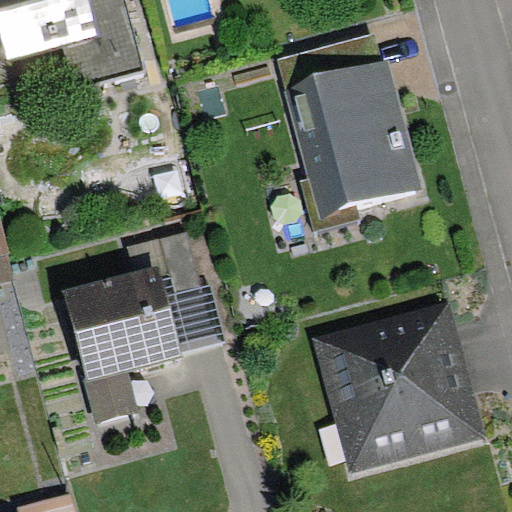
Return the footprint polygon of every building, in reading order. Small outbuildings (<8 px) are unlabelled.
[(0,0),(0,28),(9,61),(64,46),(103,35),(92,0),(0,0)] [(92,0),(103,35),(64,46),(75,86),(144,68),(125,0),(92,0)] [(285,87),(381,62),(375,34),(276,59),(285,87)] [(359,206),(423,189),(389,60),(381,62),(285,87),(309,178),(299,181),(313,233),(363,220),(359,206)] [(0,220),(0,252),(8,250),(0,220)] [(129,248),(136,271),(158,265),(167,297),(203,288),(187,232),(129,248)] [(136,271),(63,292),(89,380),(84,382),(97,424),(141,411),(129,371),(184,355),(183,352),(167,297),(158,265),(136,271)] [(212,286),(203,288),(167,297),(183,352),(226,342),(212,286)] [(450,298),(313,335),(350,473),(487,436),(450,298)] [(17,508),(18,511),(75,511),(70,493),(17,508)]
